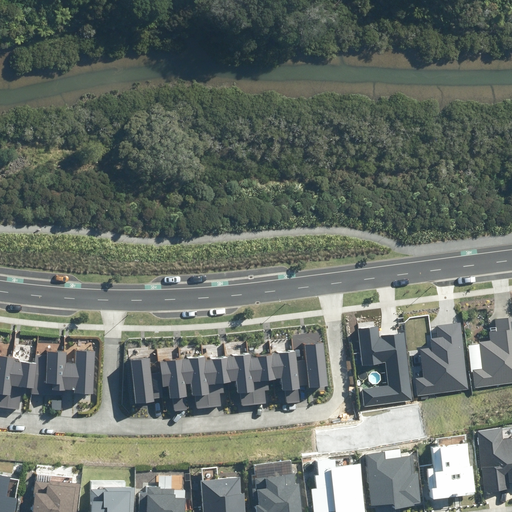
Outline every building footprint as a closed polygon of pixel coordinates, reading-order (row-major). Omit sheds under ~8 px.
[(473,369),(475,387),(511,382),(511,316),(495,319),(497,331),(489,332),(490,340),(479,342),(482,368),(473,369)] [(416,378),(418,395),(468,390),(460,323),(435,326),(437,338),(430,339),(431,348),(421,349),(424,378),(416,378)] [(362,390),(364,406),(412,400),(403,332),(381,335),(381,338),(379,338),(378,327),(357,329),(362,365),(386,362),(389,386),(362,390)] [(131,361),(135,404),(154,401),(153,398),(164,397),(163,386),(168,386),(170,398),(172,398),(173,411),(187,409),(186,397),(187,396),(186,384),(191,383),(193,396),(197,396),(198,408),(228,405),(226,383),(237,382),(238,393),(241,393),(242,405),(268,402),(267,390),(270,390),(269,380),(274,380),(275,392),(279,392),(281,403),(299,401),(298,389),(299,389),(299,386),(308,385),(308,387),(327,385),(322,343),(305,345),(307,360),(297,361),(296,353),(251,358),(251,355),(205,360),(204,356),(160,361),(161,373),(151,374),(150,359),(131,361)] [(23,387),(31,388),(31,393),(53,394),(53,390),(74,391),(74,393),(93,394),(96,352),(76,351),(76,363),(66,363),(67,352),(48,351),(48,355),(37,354),(36,365),(15,362),(15,359),(0,357),(0,407),(19,410),(23,387)] [(476,432),(486,492),(510,488),(510,484),(511,483),(511,438),(505,440),(503,428),(476,432)] [(429,469),(433,499),(450,497),(449,494),(456,493),(456,496),(466,495),(465,493),(476,492),(473,466),(470,467),(468,444),(433,448),(435,468),(429,469)] [(364,454),(370,506),(394,503),(395,509),(416,506),(415,503),(420,502),(417,474),(416,474),(413,455),(385,458),(385,452),(364,454)] [(311,490),(314,511),(327,511),(336,511),(365,511),(360,464),(336,467),(335,459),(317,461),(319,475),(315,476),(317,489),(311,490)] [(302,511),(299,483),(296,483),(295,473),(256,478),(258,488),(253,489),(256,511),(302,511)] [(0,475),(0,511),(15,511),(18,498),(6,496),(9,477),(0,475)] [(200,481),(202,511),(245,511),(244,494),(241,494),(240,478),(200,481)] [(36,481),(32,511),(76,511),(80,484),(50,480),(50,483),(36,481)] [(91,511),(133,511),(134,487),(104,486),(104,488),(92,488),(91,511)] [(185,511),(186,499),(176,498),(176,494),(174,494),(174,489),(160,489),(160,487),(148,486),(147,493),(141,493),(140,511),(185,511)]
